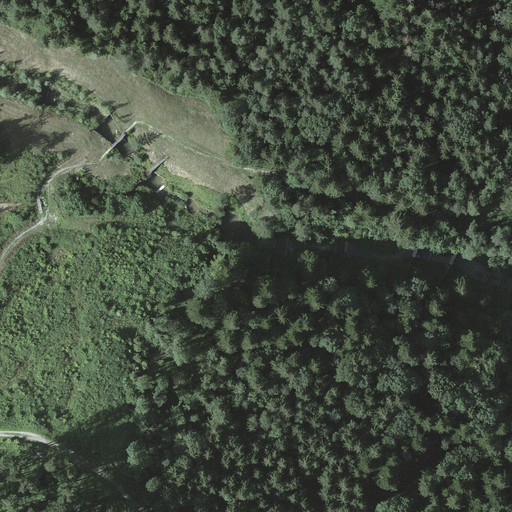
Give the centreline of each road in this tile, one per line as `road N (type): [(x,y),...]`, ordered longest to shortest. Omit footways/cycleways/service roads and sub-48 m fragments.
road 1 (track): [(126,132),(98,161),(54,178),(42,213),(0,255)]
road 2 (track): [(0,430),(58,441),(92,460),(146,511)]
road 3 (track): [(0,385),(96,329),(119,324),(139,342)]
